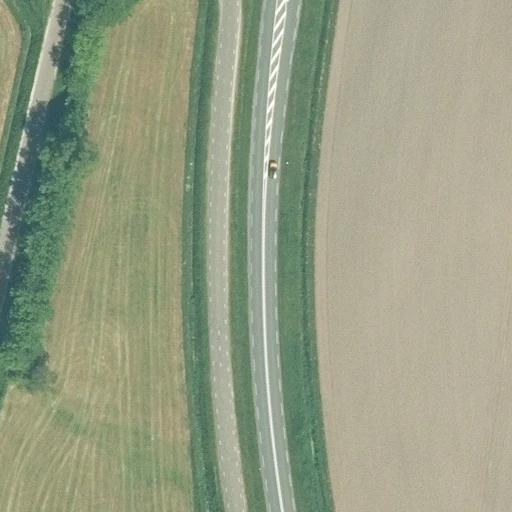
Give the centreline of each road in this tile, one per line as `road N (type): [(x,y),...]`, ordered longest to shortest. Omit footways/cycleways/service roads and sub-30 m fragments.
road 1 (primary): [(282,511),(262,256),(281,0)]
road 2 (unclassified): [(236,511),(216,255),(229,0)]
road 3 (unclassified): [(0,269),(62,0)]
